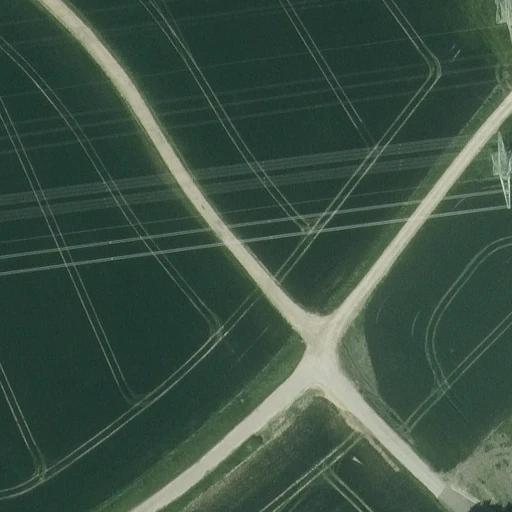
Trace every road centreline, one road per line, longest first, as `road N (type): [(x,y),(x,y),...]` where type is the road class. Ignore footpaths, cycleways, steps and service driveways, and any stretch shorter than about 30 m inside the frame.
road 1 (track): [(319,350),(210,222),(113,71),(48,0)]
road 2 (track): [(511,100),(415,215),(319,350)]
road 3 (track): [(319,350),(196,477),(148,511)]
road 4 (track): [(319,350),(335,378),(465,511)]
